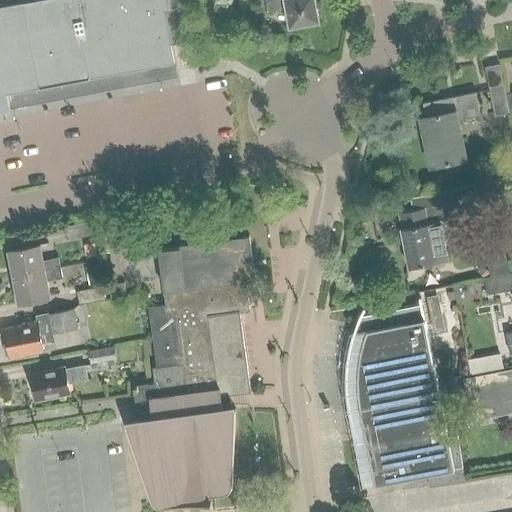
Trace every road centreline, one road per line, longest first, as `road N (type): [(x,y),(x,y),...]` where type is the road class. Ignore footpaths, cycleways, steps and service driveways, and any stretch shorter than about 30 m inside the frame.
road 1 (residential): [(308,119),(334,176),(297,353),(313,511)]
road 2 (residential): [(0,208),(233,161),(308,119)]
